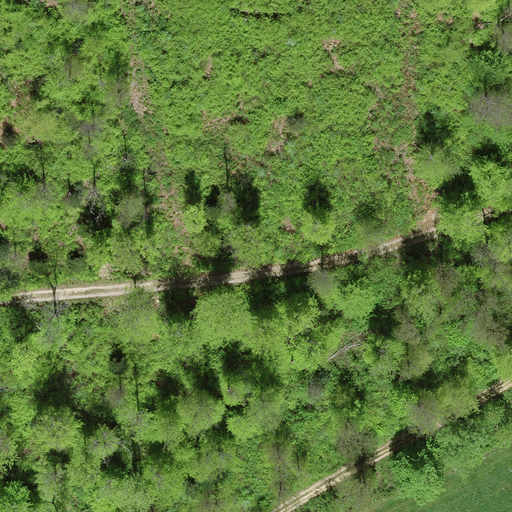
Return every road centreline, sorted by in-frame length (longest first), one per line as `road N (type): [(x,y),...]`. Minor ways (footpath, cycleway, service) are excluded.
road 1 (track): [(0,310),(405,256),(511,216)]
road 2 (track): [(511,377),(285,511)]
